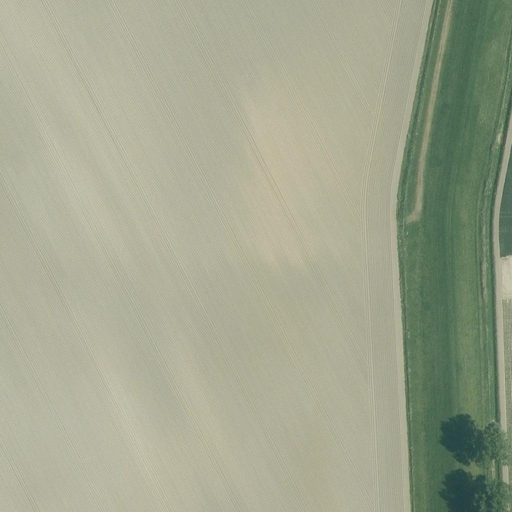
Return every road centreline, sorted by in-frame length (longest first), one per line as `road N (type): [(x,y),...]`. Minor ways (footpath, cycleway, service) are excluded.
road 1 (track): [(511,14),(477,235),(488,511)]
road 2 (track): [(402,223),(418,219),(453,0)]
road 3 (track): [(511,125),(498,255)]
